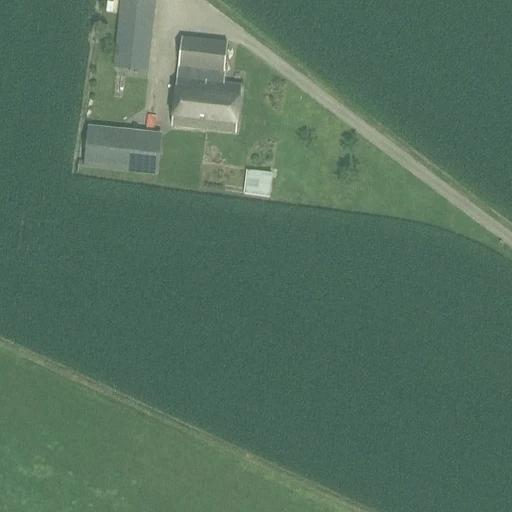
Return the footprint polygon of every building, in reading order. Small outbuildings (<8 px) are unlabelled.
[(106,0),(105,12),(113,13),(114,0),(107,0),(106,0)] [(122,0),(115,71),(148,75),(156,0),(122,0)] [(183,38),(178,77),(173,125),(237,132),(242,84),(225,82),(229,43),(183,38)] [(122,168),(126,132),(87,127),(84,164),(122,168)] [(269,198),(272,172),(247,169),(244,195),(269,198)]
